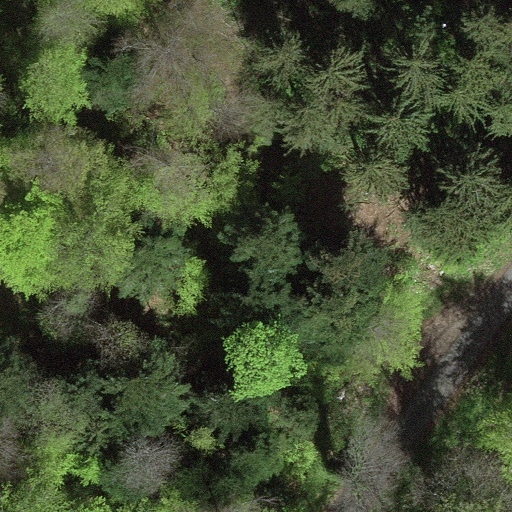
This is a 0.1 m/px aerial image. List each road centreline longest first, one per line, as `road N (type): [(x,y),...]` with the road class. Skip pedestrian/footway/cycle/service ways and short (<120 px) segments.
road 1 (track): [(0,312),(70,259),(106,205),(128,89),(176,0)]
road 2 (unclassified): [(338,511),(511,271)]
